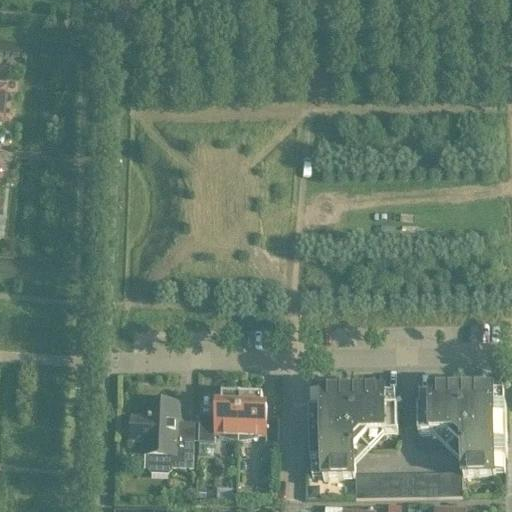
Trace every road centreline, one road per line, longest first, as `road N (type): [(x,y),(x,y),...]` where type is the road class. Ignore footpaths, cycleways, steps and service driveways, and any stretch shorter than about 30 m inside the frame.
road 1 (residential): [(293,368),(511,365)]
road 2 (residential): [(109,366),(293,368)]
road 3 (residential): [(288,511),(293,368)]
